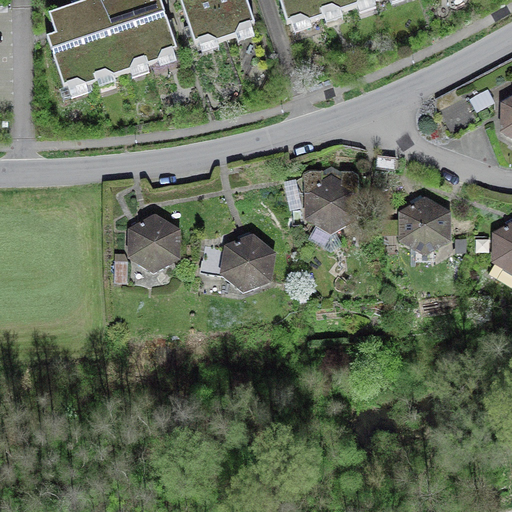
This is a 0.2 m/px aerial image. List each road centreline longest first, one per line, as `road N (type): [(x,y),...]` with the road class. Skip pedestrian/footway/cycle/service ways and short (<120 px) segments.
road 1 (tertiary): [(0,175),(184,160),(372,106)]
road 2 (residential): [(372,106),(399,144),(511,180)]
road 3 (tertiary): [(372,106),(511,39)]
